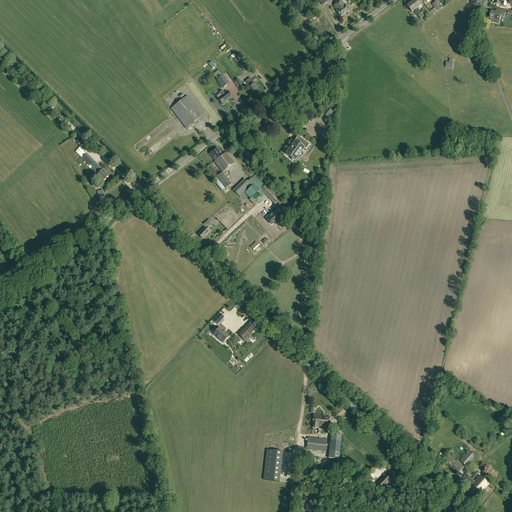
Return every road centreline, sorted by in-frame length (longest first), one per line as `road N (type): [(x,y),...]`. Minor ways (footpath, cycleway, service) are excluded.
road 1 (unclassified): [(466,511),(139,193)]
road 2 (tertiary): [(139,193),(392,0)]
road 3 (track): [(139,193),(0,56)]
road 4 (tertiary): [(0,300),(139,193)]
road 5 (residential): [(511,117),(479,33),(487,0)]
